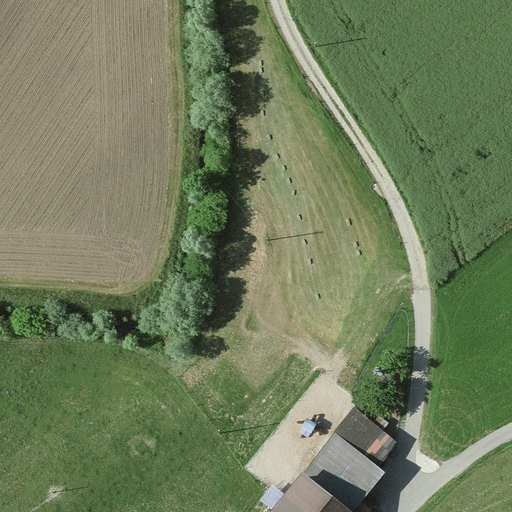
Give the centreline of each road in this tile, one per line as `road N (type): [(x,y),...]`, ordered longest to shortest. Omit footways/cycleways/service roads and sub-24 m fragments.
road 1 (track): [(280,0),(410,239),(424,325),(404,458),(379,511)]
road 2 (track): [(511,427),(381,509)]
